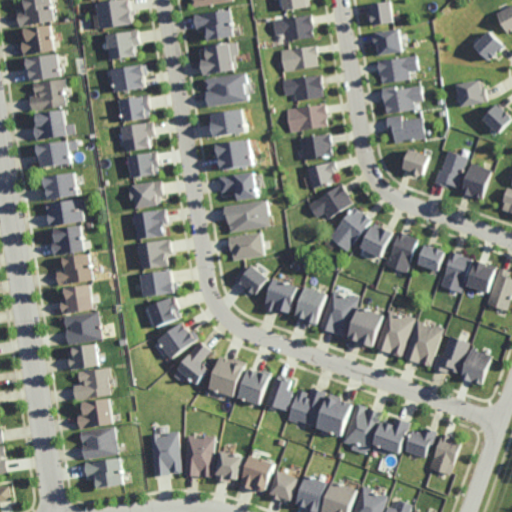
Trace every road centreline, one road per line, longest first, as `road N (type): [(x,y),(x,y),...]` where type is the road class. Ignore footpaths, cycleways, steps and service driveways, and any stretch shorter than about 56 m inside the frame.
road 1 (residential): [(160,0),(202,265),(224,312),(241,327),(496,419)]
road 2 (residential): [(54,511),(0,144)]
road 3 (residential): [(340,0),(372,177),(410,202),(511,240)]
road 4 (residential): [(463,511),(511,373)]
road 5 (residential): [(111,511),(176,502),(232,511)]
